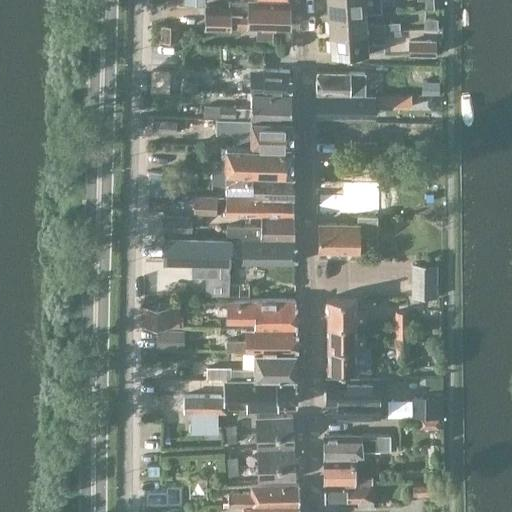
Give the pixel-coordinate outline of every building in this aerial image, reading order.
[(270,37),(272,26),(287,26),(287,1),(248,0),(228,0),(228,10),(204,9),(204,24),(257,26),(257,37),(270,37)] [(325,0),(327,15),(365,13),(381,12),(380,4),(379,4),(378,0),(325,0)] [(404,9),(405,29),(422,28),(421,8),(404,9)] [(365,25),(365,13),(381,12),(365,13),(327,15),(328,34),(366,32),(382,31),(381,23),(365,25)] [(387,30),(401,29),(401,20),(386,21),(387,30)] [(160,25),(159,42),(178,42),(178,26),(160,25)] [(367,43),(366,32),(382,31),(366,32),(328,34),(329,53),(383,50),(383,42),(367,43)] [(407,39),(407,53),(407,56),(435,55),(435,53),(435,39),(407,39)] [(251,75),(250,92),(290,93),(289,70),(264,70),(263,75),(251,75)] [(316,72),(316,93),(364,92),(364,73),(316,72)] [(421,81),(421,93),(439,94),(439,81),(421,81)] [(204,106),(203,118),(215,118),(219,118),(250,118),(250,117),(291,118),(290,93),(250,92),(250,106),(220,105),(220,106),(204,106)] [(316,95),(316,116),(351,116),(351,107),(373,107),(373,95),(316,95)] [(215,118),(215,132),(250,133),(250,145),(291,145),(290,119),(250,119),(250,118),(219,118),(215,118)] [(152,119),(151,132),(175,133),(176,120),(152,119)] [(212,167),(212,169),(219,169),(224,169),(290,170),(291,170),(291,146),(287,146),(225,145),(224,160),(212,159),(212,167)] [(224,176),(224,187),(252,188),(252,196),(292,196),(291,171),(291,170),(290,170),(224,169),(224,176)] [(146,193),(147,208),(172,206),(172,192),(146,193)] [(193,196),(193,212),(225,212),(225,213),(260,213),(293,214),(292,196),(252,196),(238,196),(193,196)] [(367,197),(318,196),(318,212),(367,212),(367,197)] [(226,226),(226,237),(293,238),(293,225),(293,214),(260,213),(260,214),(260,225),(226,226)] [(191,216),(162,215),(161,231),(191,232),(191,216)] [(318,222),(317,250),(358,250),(358,235),(376,236),(376,215),(357,215),(357,223),(318,222)] [(163,238),(163,263),(190,263),(190,276),(218,277),(218,263),(230,264),(230,252),(242,253),(242,263),(294,263),(293,238),(226,237),(226,238),(163,238)] [(437,298),(437,264),(410,264),(410,298),(437,298)] [(356,311),(356,298),(325,299),(326,323),(366,323),(365,311),(356,311)] [(254,322),(254,327),(254,328),(295,328),(295,300),(225,300),(225,322),(233,322),(254,322)] [(141,327),(178,327),(179,302),(157,301),(157,306),(142,306),(141,327)] [(394,311),(394,322),(395,322),(395,326),(406,326),(406,322),(407,322),(407,311),(394,311)] [(394,322),(395,344),(407,344),(407,322),(406,322),(406,326),(395,326),(395,322),(394,322)] [(366,323),(326,323),(326,347),(357,347),(366,347),(366,336),(356,336),(356,323),(366,323)] [(254,329),(254,328),(254,327),(246,327),(246,340),(225,340),(225,352),(253,352),(253,351),(295,351),(295,329),(254,329)] [(155,331),(155,351),(182,351),(183,331),(155,331)] [(418,355),(432,360),(436,348),(422,343),(418,355)] [(395,344),(395,359),(407,359),(407,344),(395,344)] [(366,348),(366,347),(357,347),(326,347),(326,371),(357,371),(357,348),(366,348)] [(295,378),(295,351),(253,351),(253,352),(253,367),(225,367),(206,367),(205,379),(225,379),(295,378)] [(295,405),(295,378),(225,379),(225,395),(183,395),(183,411),(192,411),(192,425),(216,425),(216,411),(226,410),(226,406),(295,405)] [(378,417),(379,379),(326,378),(326,389),(323,392),(323,398),(326,401),(326,402),(338,402),(338,416),(378,417)] [(435,397),(415,396),(415,413),(435,413),(435,397)] [(429,417),(418,417),(418,429),(439,429),(438,417),(438,414),(429,414),(429,417)] [(291,431),(291,415),(255,417),(256,433),(291,431)] [(235,425),(225,425),(225,434),(236,433),(235,425)] [(256,449),(292,447),(291,431),(256,433),(256,449)] [(236,433),(225,434),(226,443),(236,442),(236,433)] [(323,435),(323,467),(353,467),(353,457),(360,457),(360,451),(389,450),(389,434),(323,435)] [(257,465),(293,463),(292,447),(256,449),(257,465)] [(237,457),(226,457),(227,466),(237,466),(237,457)] [(258,481),(294,479),(293,463),(257,465),(258,481)] [(237,466),(227,466),(227,474),(237,474),(237,466)] [(323,467),(324,482),(325,482),(325,484),(324,484),(324,501),(356,500),(356,507),(372,507),(371,477),(353,477),(353,467),(323,467)] [(411,481),(411,496),(434,495),(433,480),(411,481)] [(248,493),(227,494),(228,507),(241,507),(241,506),(298,504),(298,484),(247,486),(248,493)] [(146,496),(147,508),(167,508),(166,495),(146,496)]
